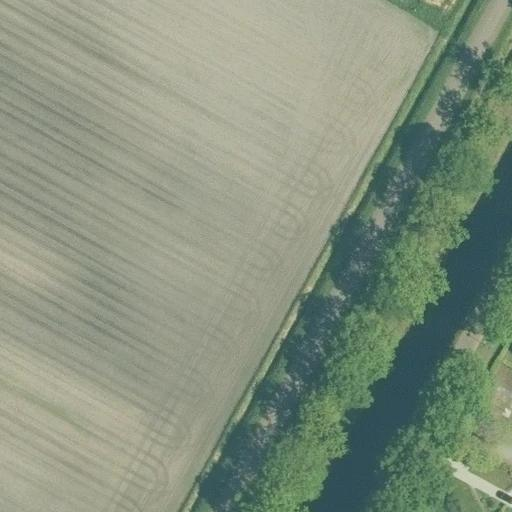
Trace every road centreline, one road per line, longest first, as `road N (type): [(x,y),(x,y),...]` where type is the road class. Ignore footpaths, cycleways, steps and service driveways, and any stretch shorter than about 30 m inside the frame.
road 1 (unclassified): [(222,511),(503,0)]
road 2 (unclassified): [(373,511),(511,259)]
